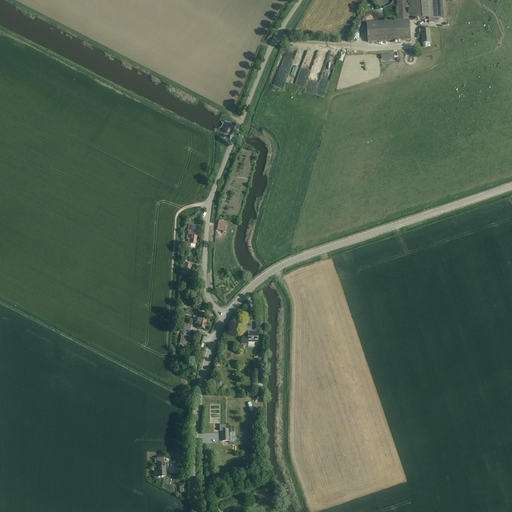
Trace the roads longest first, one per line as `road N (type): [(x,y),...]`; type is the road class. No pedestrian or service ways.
road 1 (unclassified): [(225,317),(204,278),(209,201),(263,64),(301,0)]
road 2 (secondary): [(225,317),(256,281),(294,259),(511,188)]
road 3 (secondary): [(199,511),(194,440),(225,317)]
